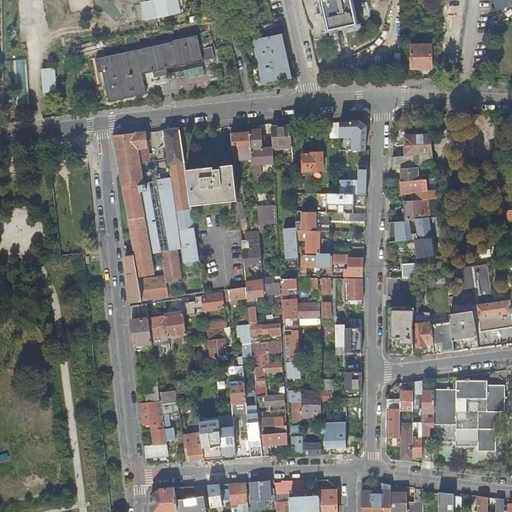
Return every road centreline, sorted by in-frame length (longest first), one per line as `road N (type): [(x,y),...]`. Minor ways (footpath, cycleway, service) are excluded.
road 1 (residential): [(139,478),(102,123)]
road 2 (residential): [(380,100),(376,374)]
road 3 (residential): [(139,478),(350,468)]
road 4 (residential): [(311,103),(102,123)]
road 5 (residential): [(375,468),(511,487)]
road 6 (residential): [(376,374),(511,356)]
